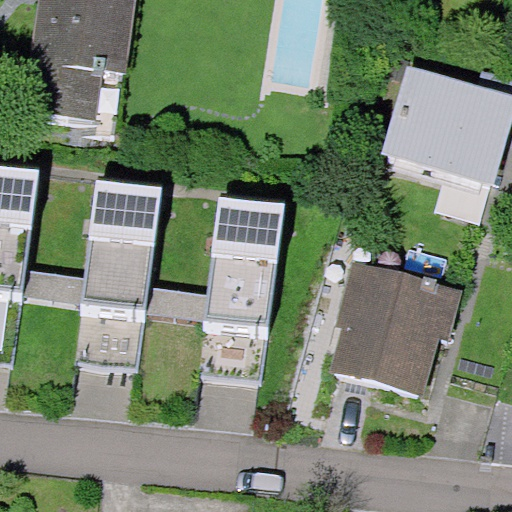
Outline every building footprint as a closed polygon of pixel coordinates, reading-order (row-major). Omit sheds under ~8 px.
[(148,0),(49,0),(41,67),(0,61),(0,127),(129,145),(148,0)] [(511,202),(511,115),(423,88),(396,178),(446,193),(437,223),(500,242),(511,202)] [(0,320),(24,324),(43,190),(0,183),(0,320)] [(164,202),(96,192),(76,333),(148,344),(164,202)] [(286,218),(220,208),(202,347),(269,356),(286,218)] [(470,304),(361,277),(334,379),(444,407),(470,304)] [(22,327),(0,323),(0,372),(16,375),(22,327)] [(145,348),(76,337),(73,370),(141,379),(145,348)] [(266,362),(201,353),(197,382),(263,391),(266,362)]
